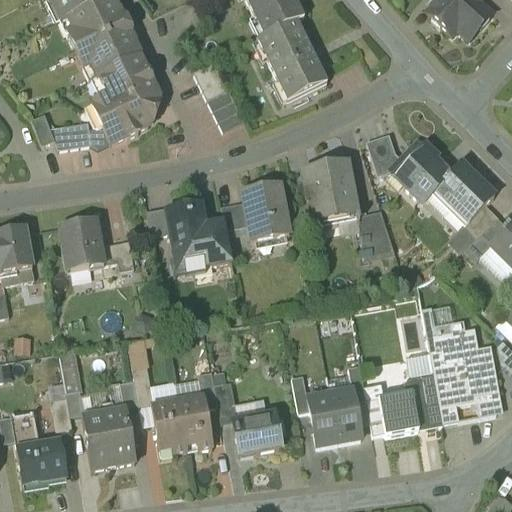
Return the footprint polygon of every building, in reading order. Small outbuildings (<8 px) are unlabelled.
[(46,0),(50,5),(53,4),(57,11),(54,13),(59,25),(99,6),(95,0),(46,0)] [(302,24),(290,0),(240,0),(262,42),(295,27),(302,24)] [(468,0),(440,0),(439,1),(425,17),(451,41),(456,35),(463,42),(471,33),(480,33),(487,25),(487,16),(468,0)] [(99,6),(59,25),(90,85),(136,62),(138,62),(131,48),(134,46),(130,37),(131,36),(124,22),(123,23),(118,14),(115,15),(108,1),(99,6)] [(262,42),(255,46),(261,58),(264,56),(268,64),(265,66),(286,108),(325,88),(295,27),(262,42)] [(90,85),(86,87),(86,88),(97,83),(107,101),(89,110),(109,150),(125,142),(126,144),(137,139),(136,136),(147,131),(146,127),(150,125),(152,126),(153,124),(151,124),(155,112),(157,112),(157,111),(155,110),(153,106),(157,104),(149,88),(151,87),(145,76),(143,77),(136,62),(90,85)] [(213,67),(192,78),(206,106),(227,95),(213,67)] [(227,95),(206,106),(222,138),(243,127),(227,95)] [(43,121),(30,126),(41,153),(53,148),(48,134),(43,121)] [(87,128),(49,134),(48,134),(53,148),(56,156),(90,150),(87,128)] [(416,145),(398,163),(400,164),(389,175),(391,177),(397,175),(399,177),(393,182),(401,191),(416,177),(418,179),(430,166),(431,167),(436,162),(424,151),(423,152),(416,145)] [(454,174),(447,182),(446,182),(442,178),(431,167),(430,166),(418,179),(416,177),(401,191),(421,209),(434,195),(455,216),(456,215),(467,226),(466,227),(467,227),(468,228),(484,211),(493,202),(459,169),(454,174)] [(345,168),(300,177),(313,242),(315,242),(313,231),(336,227),(336,229),(355,225),(354,223),(356,223),(345,168)] [(448,172),(442,178),(446,182),(447,182),(454,174),(452,172),(448,172)] [(277,192),(241,199),(243,208),(247,232),(251,250),(287,243),(277,192)] [(243,208),(219,213),(222,229),(224,236),(247,232),(243,208)] [(484,211),(468,228),(467,227),(462,232),(474,244),(480,239),(497,224),(484,211)] [(165,218),(164,218),(168,239),(176,278),(210,272),(203,232),(199,212),(165,218)] [(164,214),(145,217),(150,243),(168,239),(164,218),(165,218),(164,214)] [(356,223),(354,223),(355,225),(363,266),(393,260),(379,218),(356,223)] [(497,224),(480,239),(490,250),(506,234),(497,224)] [(94,227),(57,234),(61,251),(64,251),(69,278),(102,272),(99,253),(94,227)] [(511,228),(506,234),(490,250),(487,253),(488,254),(491,251),(511,271),(511,228)] [(222,229),(203,232),(210,272),(230,268),(224,236),(222,229)] [(23,235),(0,239),(0,282),(2,293),(32,287),(30,274),(31,274),(23,235)] [(127,248),(99,253),(102,272),(116,269),(118,278),(132,275),(127,248)] [(511,311),(500,324),(511,334),(511,311)] [(461,328),(451,330),(448,312),(420,317),(431,379),(440,429),(440,431),(495,421),(491,401),(498,400),(489,352),(476,355),(473,335),(463,337),(461,328)] [(365,408),(358,373),(346,375),(351,399),(353,410),(365,408)] [(146,374),(130,377),(136,412),(137,416),(138,416),(137,412),(149,410),(152,409),(146,374)] [(210,379),(196,382),(201,405),(202,404),(204,416),(216,414),(212,393),(213,393),(210,379)] [(431,379),(408,383),(403,391),(404,400),(377,405),(384,443),(416,437),(417,435),(416,431),(422,430),(423,431),(424,432),(440,429),(431,379)] [(306,407),(302,383),(290,385),(296,421),(308,418),(306,407)] [(132,388),(118,391),(123,414),(136,412),(132,388)] [(213,393),(212,393),(216,414),(220,431),(231,429),(236,428),(229,390),(213,393)] [(78,398),(65,400),(69,424),(82,421),(78,398)] [(351,399),(328,403),(337,450),(359,446),(353,410),(351,399)] [(328,403),(306,407),(308,418),(315,454),(337,450),(328,403)] [(65,404),(49,407),(55,439),(71,436),(65,404)] [(201,405),(176,409),(185,460),(186,460),(185,454),(196,452),(197,458),(212,455),(204,416),(202,404),(201,405)] [(176,409),(150,414),(149,410),(148,410),(159,465),(160,465),(158,459),(170,457),(171,463),(185,460),(176,409)] [(125,418),(112,420),(112,424),(101,426),(100,422),(81,426),(90,477),(134,470),(125,418)] [(37,453),(32,421),(10,425),(21,492),(65,484),(58,449),(37,453)] [(236,428),(231,429),(238,462),(279,454),(273,421),(236,428)] [(0,426),(0,450),(9,450),(7,426),(0,426)] [(508,511),(510,509),(497,501),(490,511),(508,511)]
